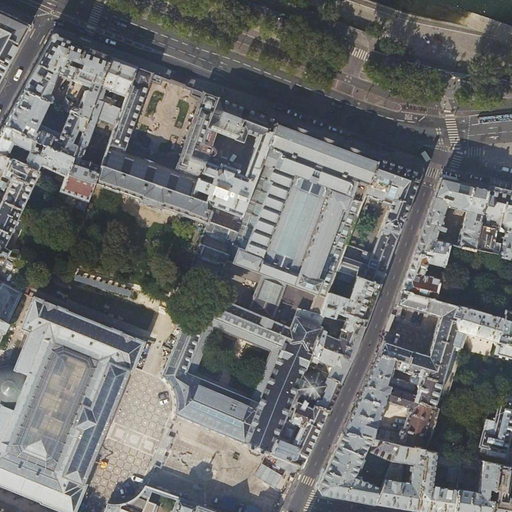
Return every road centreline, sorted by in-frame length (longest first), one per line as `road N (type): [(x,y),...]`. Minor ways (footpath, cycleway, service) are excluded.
road 1 (primary): [(428,134),(393,129),(55,3)]
road 2 (tertiary): [(297,502),(365,351),(435,156)]
